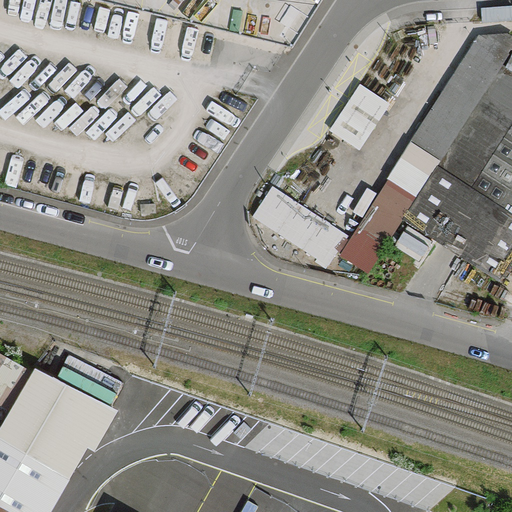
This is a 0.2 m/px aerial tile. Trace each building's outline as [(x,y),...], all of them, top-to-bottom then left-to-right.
[(511,53),(482,38),(379,194),(499,278),(511,258),(511,53)] [(369,79),(336,125),(366,146),(399,100),(369,79)] [(274,187),(258,220),(339,259),(355,226),(274,187)] [(0,352),(0,366),(9,371),(6,377),(22,385),(34,363),(3,347),(0,352)] [(35,365),(0,429),(0,434),(57,466),(74,435),(88,443),(109,406),(35,365)]
